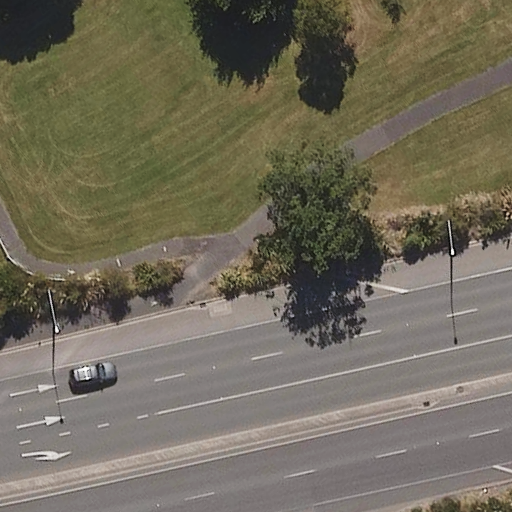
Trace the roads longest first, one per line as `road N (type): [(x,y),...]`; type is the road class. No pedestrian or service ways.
road 1 (trunk): [(0,433),(511,313)]
road 2 (trunk): [(511,420),(125,511)]
